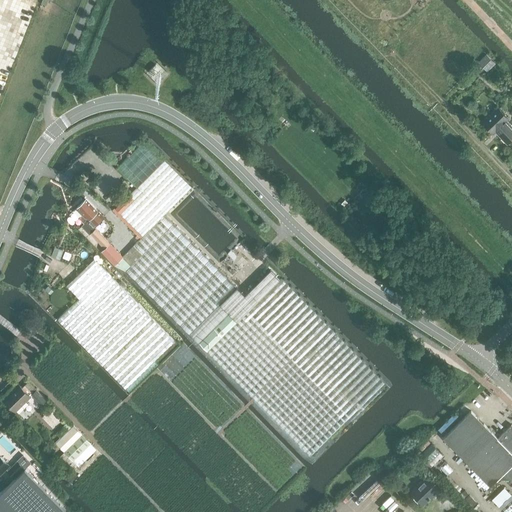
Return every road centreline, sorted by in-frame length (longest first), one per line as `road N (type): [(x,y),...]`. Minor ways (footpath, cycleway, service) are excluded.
road 1 (secondary): [(477,359),(342,270),(196,130),(168,113),(107,103),(55,129)]
road 2 (track): [(447,112),(339,0)]
road 3 (residential): [(55,129),(49,103),(92,0)]
